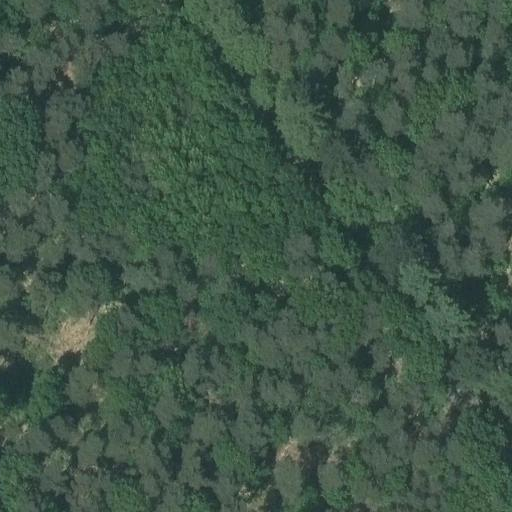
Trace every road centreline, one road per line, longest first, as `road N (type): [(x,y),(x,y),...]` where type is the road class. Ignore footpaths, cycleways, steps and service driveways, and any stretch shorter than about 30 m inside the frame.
road 1 (track): [(511,471),(166,0)]
road 2 (track): [(511,48),(318,212)]
